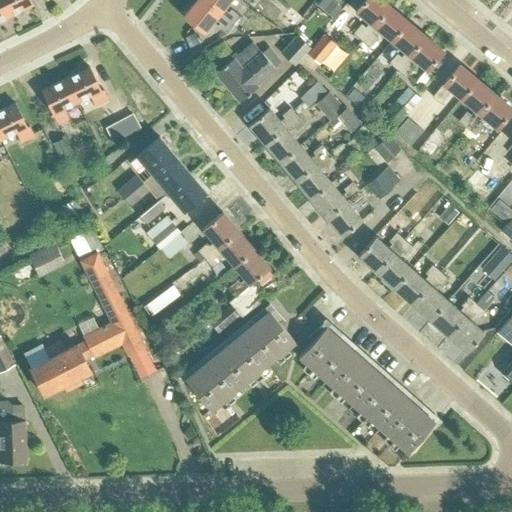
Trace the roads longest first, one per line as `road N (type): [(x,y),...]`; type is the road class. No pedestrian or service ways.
road 1 (residential): [(511,439),(336,281),(102,3)]
road 2 (unclassified): [(0,501),(511,481)]
